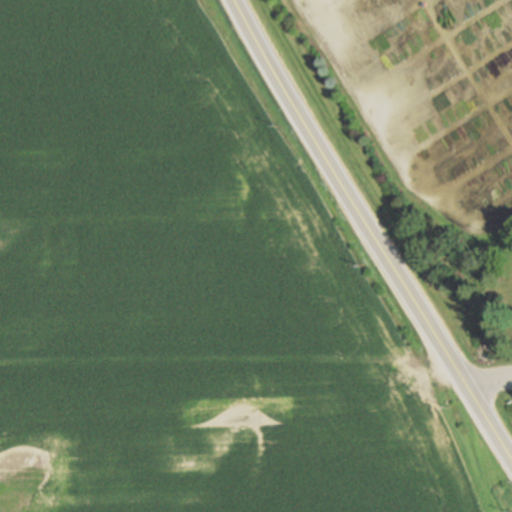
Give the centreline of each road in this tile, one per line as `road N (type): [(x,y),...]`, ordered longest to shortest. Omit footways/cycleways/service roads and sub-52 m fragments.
road 1 (primary): [(239,0),(315,140),(511,456)]
road 2 (track): [(343,0),(307,22),(417,194),(458,221),(511,192)]
road 3 (track): [(352,94),(500,0)]
road 4 (track): [(511,40),(374,130)]
road 5 (track): [(426,0),(511,133)]
road 6 (track): [(396,164),(511,90)]
